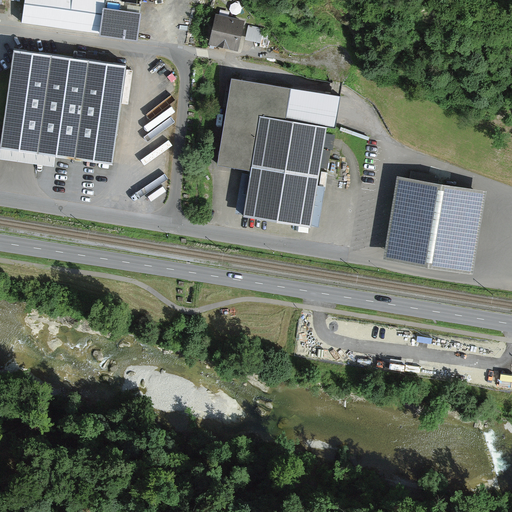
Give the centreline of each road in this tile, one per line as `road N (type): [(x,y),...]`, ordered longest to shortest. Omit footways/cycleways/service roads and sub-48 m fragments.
road 1 (primary): [(0,242),(511,324)]
road 2 (residential): [(173,227),(509,284)]
road 3 (residential): [(170,52),(219,55),(279,73),(360,128)]
road 4 (residential): [(170,52),(185,65),(173,227)]
road 5 (residential): [(0,196),(173,227)]
road 6 (residential): [(0,29),(170,52)]
